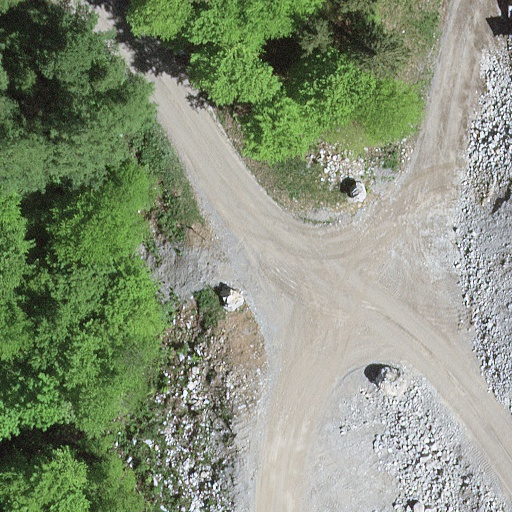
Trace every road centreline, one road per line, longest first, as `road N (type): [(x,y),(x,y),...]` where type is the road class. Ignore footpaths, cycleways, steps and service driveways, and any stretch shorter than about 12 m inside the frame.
road 1 (track): [(62,0),(147,70),(276,242),(328,261),(374,258),(401,244),(437,205),(476,0)]
road 2 (track): [(425,511),(440,279),(431,259),(401,244)]
